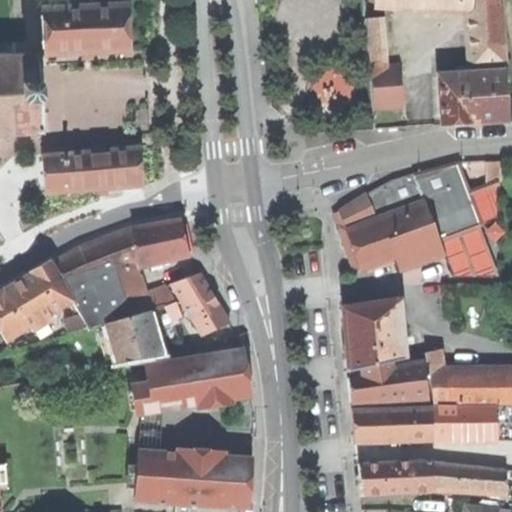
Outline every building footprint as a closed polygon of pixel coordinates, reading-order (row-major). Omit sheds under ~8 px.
[(466,0),(472,65),(505,63),(499,0),(471,0),(472,0),(466,0)] [(42,9),(45,55),(131,51),(128,4),(42,9)] [(366,18),(369,66),(385,65),(382,17),(366,18)] [(38,55),(0,57),(0,135),(43,134),(41,105),(43,105),(43,83),(39,83),(38,55)] [(472,65),(472,75),(505,73),(505,63),(472,65)] [(385,65),(369,66),(372,108),(397,106),(395,79),(394,65),(385,65)] [(476,122),(508,120),(505,73),(472,75),(439,77),(441,124),(476,122)] [(399,106),(397,106),(372,108),(374,129),(401,127),(399,106)] [(70,191),(142,186),(140,147),(67,152),(70,191)] [(70,193),(70,191),(67,152),(67,151),(42,153),(45,195),(70,193)] [(502,160),(489,160),(490,185),(503,184),(502,160)] [(461,186),(451,162),(412,173),(420,194),(437,239),(478,224),(463,185),(461,186)] [(409,199),(420,194),(412,173),(400,176),(409,199)] [(401,202),(409,199),(400,176),(393,179),(401,202)] [(403,208),(401,202),(393,179),(387,180),(365,193),(376,218),(403,208)] [(345,229),(376,218),(365,193),(339,210),(345,229)] [(437,239),(420,194),(409,199),(401,202),(403,208),(376,218),(345,229),(352,247),(359,268),(394,255),(437,239)] [(137,263),(138,268),(190,256),(185,239),(180,219),(131,228),(137,263)] [(131,228),(79,248),(93,280),(137,263),(131,228)] [(443,254),(437,239),(394,255),(400,270),(443,254)] [(79,248),(49,265),(65,291),(93,280),(79,248)] [(0,294),(0,326),(7,338),(29,325),(33,332),(53,320),(49,314),(71,300),(65,291),(49,265),(32,275),(33,276),(17,286),(4,294),(3,293),(0,294)] [(202,335),(229,323),(215,298),(200,274),(172,285),(202,335)] [(176,302),(179,301),(170,286),(64,320),(69,334),(107,322),(148,311),(165,306),(176,302)] [(182,315),(176,302),(165,306),(171,320),(178,317),(182,315)] [(349,372),(402,359),(398,302),(343,309),(346,341),(349,372)] [(160,355),(148,311),(107,322),(118,362),(160,355)] [(243,348),(144,364),(147,384),(139,385),(136,389),(140,415),(161,412),(161,406),(230,395),(231,401),(251,398),(247,373),(243,348)] [(427,374),(429,373),(442,373),(439,350),(424,353),(427,374)] [(423,362),(349,379),(350,389),(351,403),(429,399),(423,362)] [(442,373),(429,373),(432,402),(511,403),(511,373),(442,373)] [(433,405),(433,408),(433,439),(494,439),(494,405),(433,405)] [(433,408),(352,411),(353,426),(355,442),(433,439),(433,408)] [(189,505),(248,509),(250,481),(251,458),(210,455),(209,461),(191,460),(191,454),(136,450),(133,501),(175,504),(189,505)] [(429,459),(358,463),(359,479),(360,495),(431,491),(431,488),(429,462),(429,459)] [(473,466),(429,462),(431,488),(475,491),(473,466)] [(488,468),(473,466),(475,491),(490,492),(488,468)] [(503,469),(488,468),(490,492),(505,493),(503,469)]
